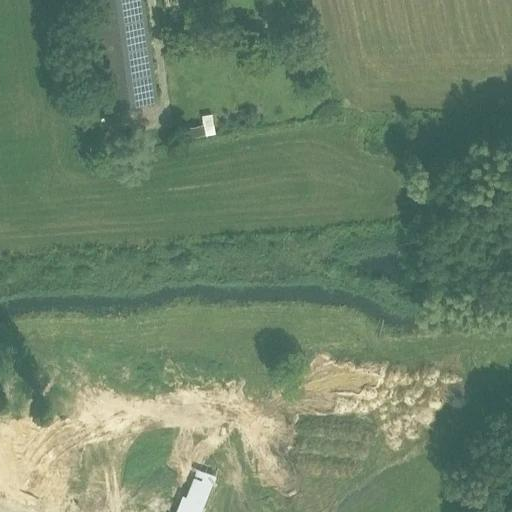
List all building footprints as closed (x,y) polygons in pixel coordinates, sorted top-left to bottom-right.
[(142,0),(87,0),(102,108),(156,101),(142,0)] [(296,66),(277,70),(279,83),(298,79),(296,66)] [(42,412),(34,439),(21,435),(15,459),(6,456),(1,473),(23,479),(26,469),(48,475),(56,447),(85,455),(93,426),(42,412)] [(208,511),(226,468),(203,459),(181,511),(208,511)] [(67,499),(88,509),(102,478),(81,469),(67,499)]
